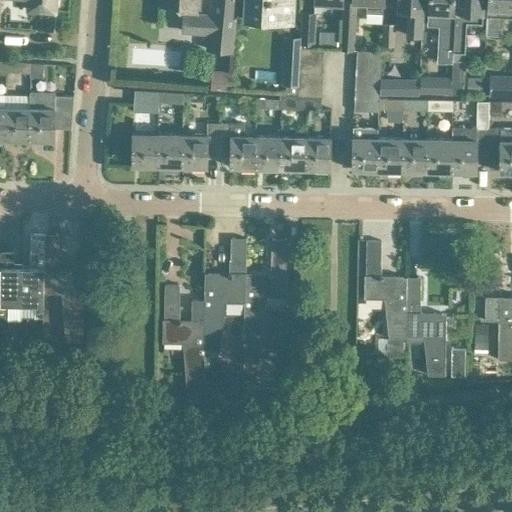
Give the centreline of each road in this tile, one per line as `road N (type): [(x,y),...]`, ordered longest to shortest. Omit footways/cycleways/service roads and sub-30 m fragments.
road 1 (residential): [(511,210),(85,202)]
road 2 (residential): [(85,202),(99,0)]
road 3 (tertiary): [(511,497),(342,511)]
